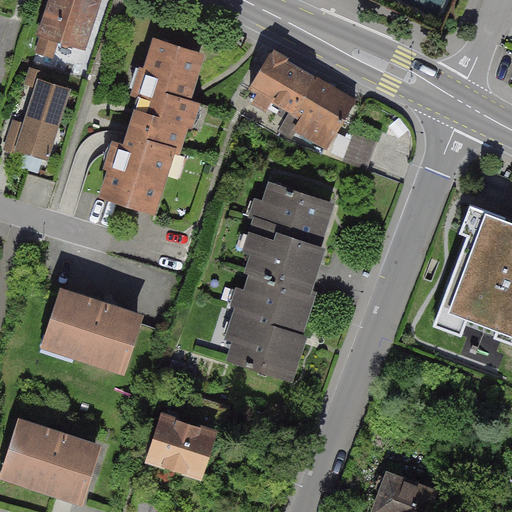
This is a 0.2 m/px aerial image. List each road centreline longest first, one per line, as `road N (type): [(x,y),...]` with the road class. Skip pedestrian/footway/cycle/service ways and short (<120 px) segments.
road 1 (residential): [(462,104),(313,511)]
road 2 (secondary): [(247,0),(462,104)]
road 3 (residential): [(0,205),(145,249)]
